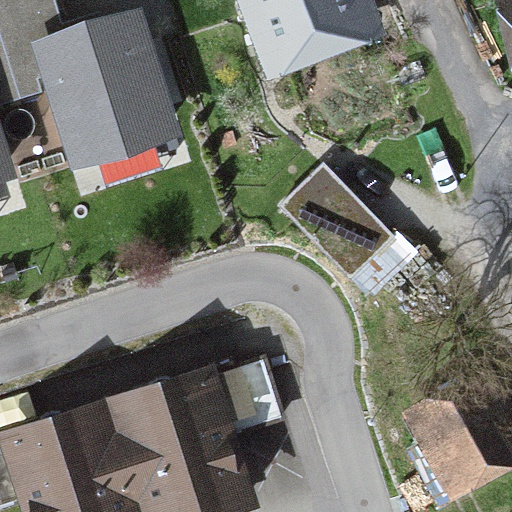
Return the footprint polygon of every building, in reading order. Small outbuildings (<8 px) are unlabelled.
[(365,0),(254,0),(278,60),(374,21),(365,0)] [(166,127),(130,15),(42,44),(79,156),(166,127)] [(399,226),(327,148),(286,187),(357,265),(399,226)] [(281,416),(263,357),(0,438),(0,504),(29,495),(34,511),(129,511),(119,479),(141,471),(154,511),(202,511),(245,499),(224,434),(281,416)] [(511,457),(477,396),(436,419),(470,481),(511,457)]
